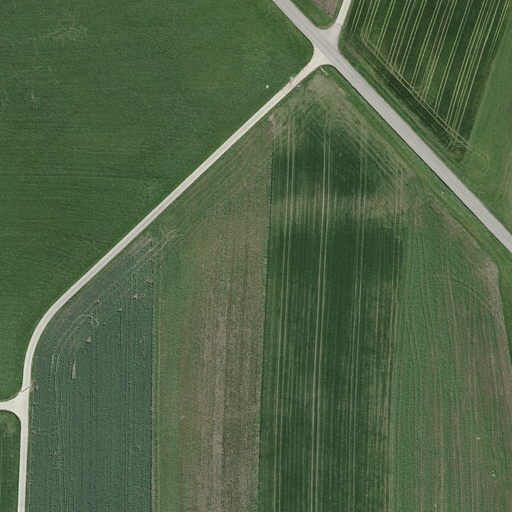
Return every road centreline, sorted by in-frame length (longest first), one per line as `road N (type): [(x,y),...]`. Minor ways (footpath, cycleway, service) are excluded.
road 1 (track): [(349,0),(323,50),(43,321),(28,363),(20,511)]
road 2 (tertiary): [(511,248),(276,0)]
